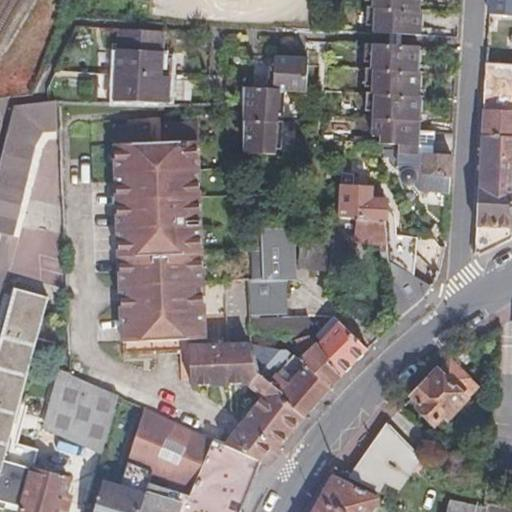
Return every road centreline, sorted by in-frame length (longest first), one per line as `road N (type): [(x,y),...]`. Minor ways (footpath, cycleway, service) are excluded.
road 1 (unknown): [(275,461),(72,348),(70,190)]
road 2 (residential): [(468,0),(458,307)]
road 3 (secondary): [(274,511),(298,465),(387,361),(458,307)]
